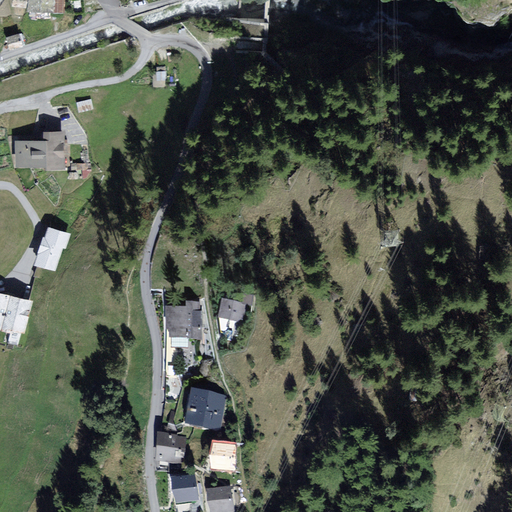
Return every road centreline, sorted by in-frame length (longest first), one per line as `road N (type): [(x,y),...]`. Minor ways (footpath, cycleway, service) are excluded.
road 1 (residential): [(151,45),(194,42),(207,81),(145,260),(158,350),(148,459),(156,511)]
road 2 (residential): [(151,45),(123,77),(0,108)]
road 3 (residential): [(0,185),(9,185),(39,229),(12,285)]
road 4 (residential): [(117,17),(0,59)]
